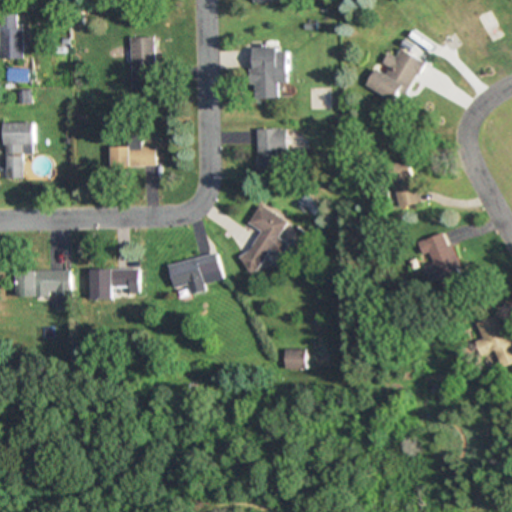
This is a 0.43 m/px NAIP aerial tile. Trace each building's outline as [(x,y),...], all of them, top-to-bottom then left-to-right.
[(28,29),(22,29),(22,14),(4,14),(4,60),(28,60),(28,29)] [(157,38),(133,38),(133,89),(157,89),(157,38)] [(256,99),(281,99),(281,84),(291,84),(291,48),(255,49),(256,99)] [(396,57),(386,52),(368,89),(402,106),(425,61),(400,49),(396,57)] [(7,124),(7,180),(25,180),(25,155),(37,155),(37,124),(7,124)] [(260,173),(289,173),(289,131),(260,131),(260,173)] [(143,138),(132,138),(132,147),(113,147),(114,167),(159,166),(159,145),(143,145),(143,138)] [(411,162),(390,167),(401,208),(422,202),(411,162)] [(272,249),(283,256),(290,244),(281,238),(290,222),(262,206),(251,223),(262,230),(242,263),(258,272),(272,249)] [(428,254),(447,296),(468,286),(444,233),(417,245),(422,257),(428,254)] [(191,285),(192,294),(208,292),(206,283),(224,280),(220,254),(166,263),(171,288),(191,285)] [(93,270),(93,300),(116,300),(116,290),(130,290),(130,296),(141,295),(141,269),(93,270)] [(72,271),(20,272),(20,298),(58,298),(58,303),(73,302),(72,271)] [(511,344),(511,343),(511,323),(505,326),(500,315),(479,324),(498,371),(511,365),(511,344)] [(305,369),(305,349),(283,349),(283,369),(305,369)]
